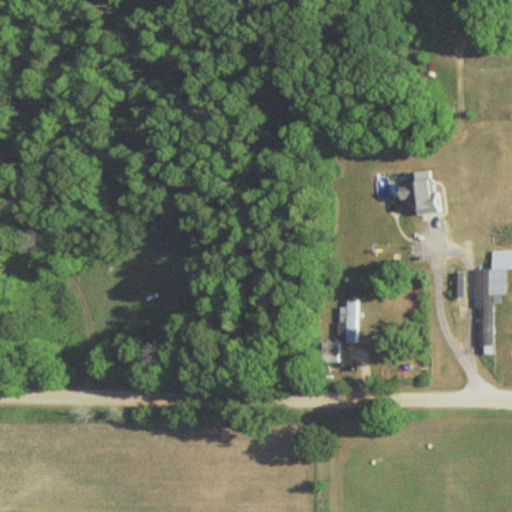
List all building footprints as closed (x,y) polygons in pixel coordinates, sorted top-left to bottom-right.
[(395,170),(435,165),(440,210),(411,213),(411,206),(399,208),(398,196),(393,196),(392,185),(397,185),(395,170)] [(481,350),(490,350),(489,301),(497,301),(497,292),(501,291),(501,264),(511,264),(511,246),(486,247),(486,263),(471,264),(472,307),(476,307),(477,343),(481,343),(481,350)] [(453,294),(463,294),(462,269),(452,270),(453,294)] [(344,340),(353,340),(357,295),(346,295),(345,303),(339,303),(337,331),(345,332),(344,340)] [(319,361),(336,361),(337,342),(320,342),(319,361)]
